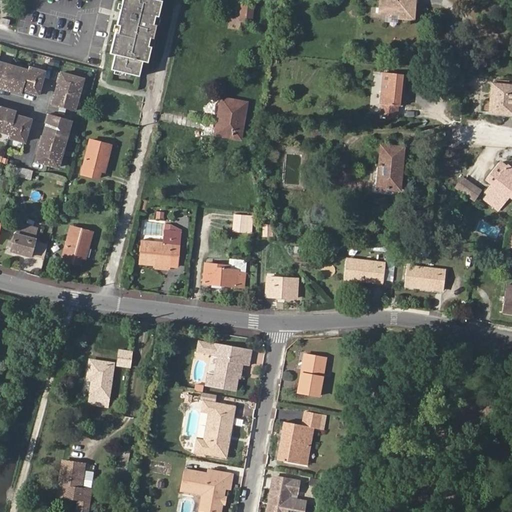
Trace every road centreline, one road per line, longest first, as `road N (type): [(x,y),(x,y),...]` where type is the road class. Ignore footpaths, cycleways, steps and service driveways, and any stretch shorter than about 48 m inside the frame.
road 1 (residential): [(289,322),(104,302),(0,278)]
road 2 (track): [(11,511),(83,298)]
road 3 (residential): [(511,331),(410,313),(289,322)]
road 4 (residential): [(289,322),(250,511)]
